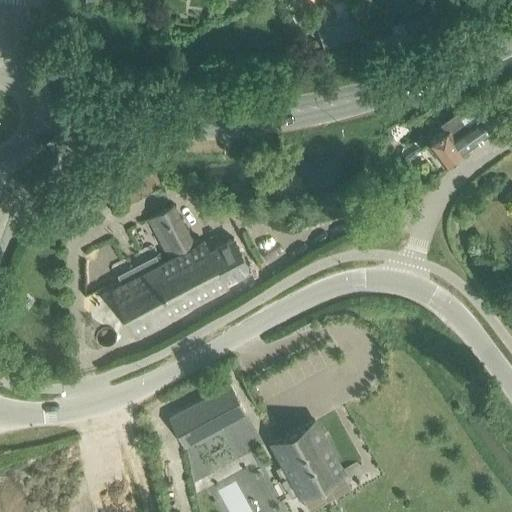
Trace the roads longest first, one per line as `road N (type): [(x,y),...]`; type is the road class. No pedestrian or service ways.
road 1 (tertiary): [(0,412),(43,414),(109,401),(329,288),(370,278),(401,284)]
road 2 (tertiary): [(141,123),(222,121),(388,91),(511,43)]
road 3 (unclassified): [(401,284),(425,212),(457,175),(511,136)]
road 4 (tertiary): [(511,386),(459,319),(401,284)]
